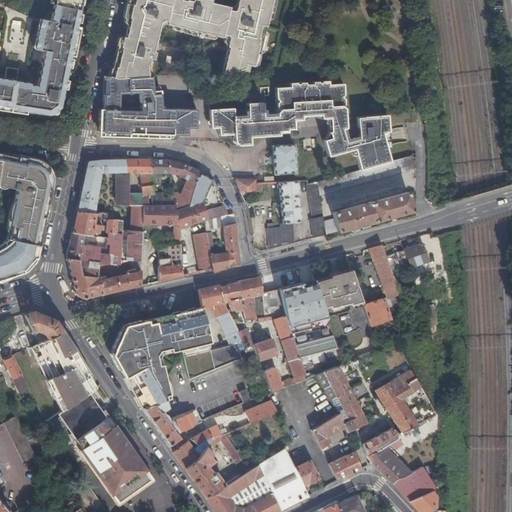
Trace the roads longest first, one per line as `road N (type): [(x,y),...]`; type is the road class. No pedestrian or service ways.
road 1 (residential): [(249,269),(239,213),(213,170),(155,149),(76,146)]
road 2 (secondary): [(199,511),(63,312)]
road 3 (unknown): [(94,60),(144,63),(173,21),(236,26),(249,0)]
road 4 (tertiary): [(63,312),(249,269)]
road 5 (tertiary): [(249,269),(424,223)]
road 6 (secondary): [(76,146),(107,0)]
road 7 (secondary): [(49,287),(76,146)]
road 8 (residential): [(297,511),(360,479),(377,482),(404,511)]
